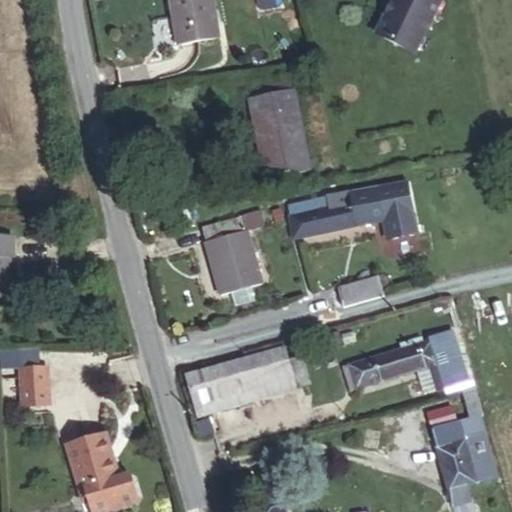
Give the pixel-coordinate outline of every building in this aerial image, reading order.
[(164,0),(169,48),(216,42),(210,0),(164,0)] [(441,2),(436,0),(390,0),(394,2),(378,38),(416,56),(441,2)] [(309,22),(289,22),(289,49),(308,49),(309,22)] [(240,88),(245,179),(284,177),(280,87),(240,88)] [(376,235),(408,229),(397,180),(314,196),(316,208),(278,214),(282,236),(373,218),(376,235)] [(229,219),(204,227),(210,243),(195,248),(211,299),(249,289),(229,219)] [(210,243),(204,227),(190,231),(195,248),(210,243)] [(0,237),(0,301),(9,301),(8,261),(14,261),(15,238),(0,237)] [(328,289),(333,308),(366,298),(360,280),(328,289)] [(432,363),(416,366),(420,378),(435,374),(438,384),(454,380),(444,334),(426,339),(432,363)] [(348,385),(416,366),(432,363),(426,339),(342,364),(348,385)] [(175,377),(186,421),(292,392),(280,349),(175,377)] [(22,410),(47,409),(46,372),(21,373),(22,410)] [(460,419),(467,417),(485,483),(497,480),(472,391),(453,396),(460,419)] [(417,415),(422,430),(446,424),(442,408),(417,415)] [(422,430),(442,508),(460,503),(457,491),(485,483),(467,417),(460,419),(446,424),(422,430)] [(106,466),(93,420),(58,429),(71,475),(77,473),(84,502),(126,491),(119,463),(106,466)]
